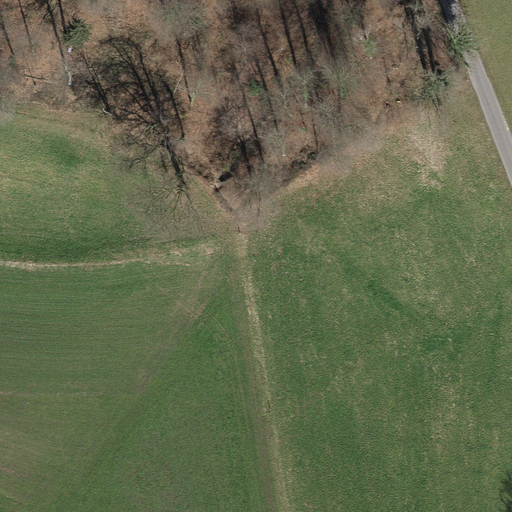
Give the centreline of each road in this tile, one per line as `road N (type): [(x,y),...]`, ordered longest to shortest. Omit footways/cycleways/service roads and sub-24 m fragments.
road 1 (track): [(276,511),(231,229),(197,186),(124,133),(0,104)]
road 2 (residential): [(511,165),(451,0)]
